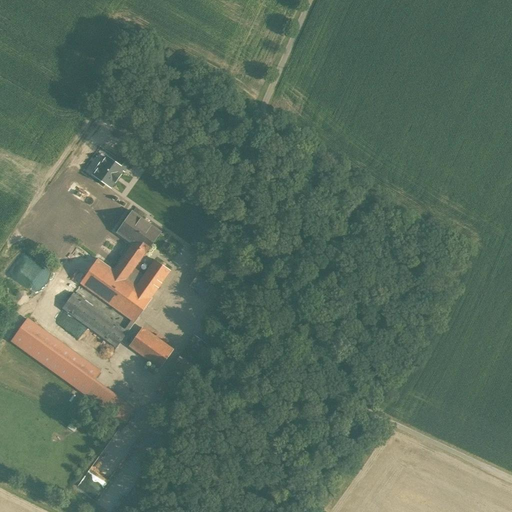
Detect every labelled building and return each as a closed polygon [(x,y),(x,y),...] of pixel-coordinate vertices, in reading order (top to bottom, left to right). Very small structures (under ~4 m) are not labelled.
[(161,232),(132,211),(117,232),(133,244),(145,253),(146,253),(161,232)] [(133,244),(114,270),(98,259),(81,283),(134,323),(152,298),(151,297),(170,271),(155,260),(144,276),(134,269),(145,253),(133,244)] [(238,290),(204,266),(190,286),(217,305),(224,309),(238,290)] [(134,323),(81,283),(74,293),(127,332),(134,323)] [(127,332),(74,293),(63,308),(116,348),(127,332)] [(217,305),(207,320),(213,324),(224,309),(217,305)] [(28,320),(12,341),(84,393),(94,379),(99,371),(28,320)] [(213,324),(207,320),(203,326),(209,331),(213,324)] [(173,350),(142,328),(129,346),(160,369),(173,350)] [(195,336),(181,357),(192,365),(206,345),(195,336)] [(181,357),(168,374),(179,382),(192,365),(181,357)] [(94,379),(84,393),(124,422),(134,408),(94,379)] [(213,403),(198,421),(207,429),(222,410),(213,403)] [(70,426),(78,431),(84,422),(76,417),(70,426)] [(108,463),(104,469),(113,476),(139,441),(122,428),(100,457),(108,463)]
